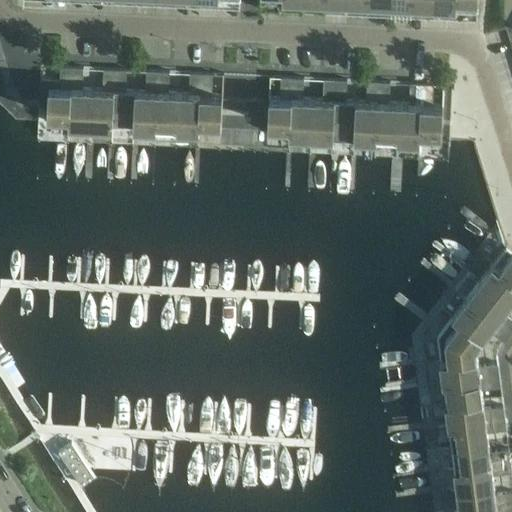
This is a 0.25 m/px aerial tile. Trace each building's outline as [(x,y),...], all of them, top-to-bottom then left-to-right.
[(275,94),(274,62),(265,62),(266,94),(275,94)] [(39,84),(39,102),(47,103),(46,121),(68,122),(71,66),(59,65),(59,78),(40,77),(39,84)] [(90,123),(92,87),(82,86),(83,66),(71,66),(68,122),(90,123)] [(112,125),(114,68),(103,67),(102,87),(92,87),(90,123),(112,125)] [(133,126),(135,89),(125,88),(126,68),(114,68),(112,125),(133,126)] [(155,127),(157,70),(146,69),(145,89),(135,89),(133,126),(155,127)] [(176,128),(178,91),(168,90),(169,70),(157,70),(155,127),(176,128)] [(198,129),(201,72),(189,71),(188,91),(178,91),(176,128),(198,129)] [(201,72),(198,129),(220,130),(222,93),(211,92),(212,72),(201,72)] [(289,133),(292,76),(280,76),(279,96),(268,95),(267,132),(289,133)] [(311,134),(312,97),(303,97),(304,77),(292,76),(289,133),(311,134)] [(332,135),(335,78),(323,78),(322,98),(312,97),(311,134),(332,135)] [(354,136),(356,99),(346,99),(347,79),(335,78),(332,135),(354,136)] [(375,137),(378,80),(366,80),(365,100),(356,99),(354,136),(375,137)] [(397,138),(399,101),(389,101),(390,81),(378,80),(375,137),(397,138)] [(419,139),(421,82),(410,82),(409,102),(399,101),(397,138),(419,139)] [(421,82),(419,139),(441,140),(443,103),(432,103),(433,83),(421,82)] [(492,263),(511,278),(511,249),(506,245),(492,263)] [(511,278),(492,263),(479,280),(508,302),(511,297),(511,278)] [(511,317),(502,310),(508,302),(479,280),(466,297),(511,332),(511,329),(511,317)] [(504,341),(511,332),(466,297),(453,314),(482,337),(488,329),(504,341)] [(475,345),(482,337),(453,314),(437,335),(441,360),(477,355),(475,345)] [(443,382),(499,374),(498,363),(478,365),(477,355),(441,360),(443,382)] [(446,403),(482,398),(481,388),(501,386),(499,374),(443,382),(446,403)] [(449,425),(505,417),(503,406),(484,408),(482,398),(446,403),(449,425)] [(452,446),(488,441),(487,431),(506,429),(505,417),(449,425),(452,446)] [(454,467),(510,460),(509,448),(489,451),(488,441),(452,446),(454,467)] [(25,452),(0,464),(0,467),(33,511),(35,511),(54,506),(25,452)] [(457,489),(493,484),(492,474),(511,472),(510,460),(454,467),(457,489)] [(460,510),(511,503),(511,491),(495,494),(493,484),(457,489),(460,510)] [(460,511),(511,511),(511,503),(460,510),(460,511)]
